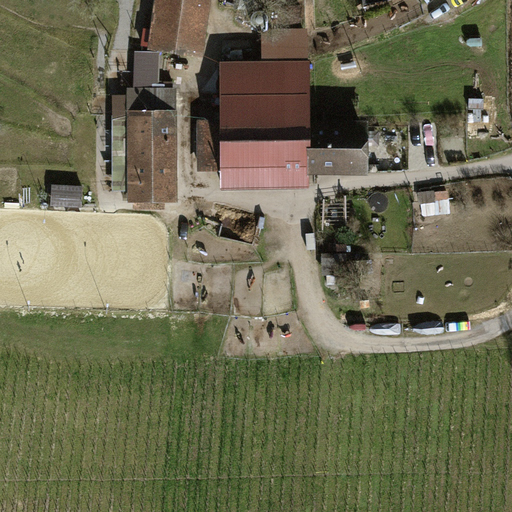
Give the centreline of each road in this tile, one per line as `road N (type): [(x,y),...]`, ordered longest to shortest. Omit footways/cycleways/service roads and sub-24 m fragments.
road 1 (track): [(296,199),(196,188),(187,162),(190,84),(222,43),(323,40),(425,0)]
road 2 (track): [(511,322),(423,343),(362,343),(338,333),(313,300),(296,199)]
road 3 (track): [(296,199),(354,181),(511,164)]
